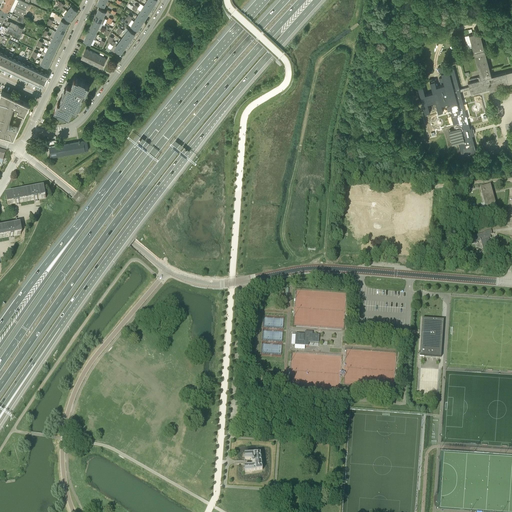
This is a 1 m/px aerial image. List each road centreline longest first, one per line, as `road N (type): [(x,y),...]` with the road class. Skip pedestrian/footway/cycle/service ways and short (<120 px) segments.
road 1 (motorway): [(0,386),(138,192),(302,0)]
road 2 (motorway): [(285,0),(156,149),(0,364)]
road 3 (trunk): [(57,325),(159,185),(317,0)]
road 4 (trunk): [(263,0),(85,220)]
road 5 (unclassified): [(167,269),(72,396),(62,469),(73,511)]
road 6 (unclassified): [(511,282),(320,267),(243,280)]
road 7 (residential): [(30,130),(77,123),(166,0)]
road 8 (unclassified): [(167,269),(19,151)]
road 9 (unclassified): [(229,437),(243,280)]
road 10 (trunk): [(85,220),(0,345)]
road 11 (trunk): [(85,220),(0,326)]
